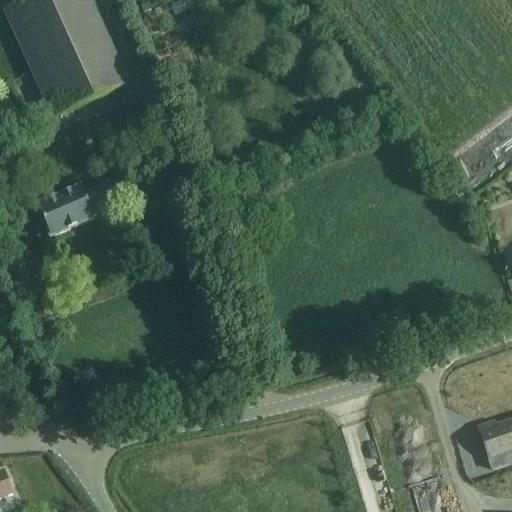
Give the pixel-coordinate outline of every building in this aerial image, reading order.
[(29,0),(11,8),(60,118),(126,89),(86,0),(29,0)] [(210,0),(187,0),(192,10),(212,2),(210,0)] [(1,127),(7,141),(30,132),(23,117),(1,127)] [(36,207),(50,241),(95,221),(92,216),(125,201),(116,182),(83,196),(80,188),(36,207)] [(478,430),(492,472),(511,465),(511,423),(496,429),(494,425),(478,430)] [(0,501),(12,497),(3,474),(0,475),(0,501)]
